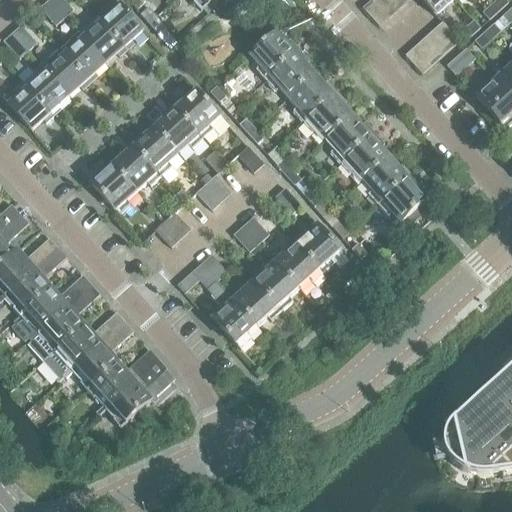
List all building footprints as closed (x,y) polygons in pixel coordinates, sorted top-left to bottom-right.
[(62,0),(52,0),(50,2),(66,20),(74,13),(62,0)] [(199,0),(195,4),(202,12),(204,10),(214,0),(199,0)] [(217,0),(214,0),(204,10),(209,16),(221,5),(217,0)] [(387,0),(375,0),(374,1),(390,20),(399,12),(387,0)] [(404,0),(387,0),(399,12),(408,4),(404,0)] [(454,0),(421,0),(437,17),(455,1),(454,0)] [(504,0),(499,0),(493,6),(500,14),(510,5),(504,0)] [(113,15),(103,24),(129,52),(136,46),(133,43),(145,32),(117,1),(107,9),(113,15)] [(390,20),(374,1),(364,10),(381,29),(390,20)] [(66,20),(50,2),(42,10),(58,28),(66,20)] [(500,14),(493,6),(483,15),(491,23),(500,14)] [(141,16),(149,26),(157,19),(149,9),(141,16)] [(157,19),(149,26),(172,50),(178,45),(165,30),(166,29),(157,19)] [(465,32),(472,39),(472,40),(482,31),(475,23),(465,32)] [(86,28),(78,35),(107,67),(118,57),(121,60),(129,52),(103,24),(91,34),(86,28)] [(443,24),(434,32),(451,51),(460,43),(443,24)] [(495,26),(485,35),(492,43),(502,34),(495,26)] [(22,28),(13,36),(29,54),(38,47),(22,28)] [(434,32),(425,41),(441,59),(451,51),(434,32)] [(257,72),(267,84),(298,56),(292,49),(295,46),(290,41),(287,44),(278,34),(251,58),(261,68),(257,72)] [(76,48),(65,57),(92,86),(99,79),(96,76),(107,67),(78,35),(70,42),(76,48)] [(492,43),(485,35),(476,44),(483,51),(492,43)] [(29,54),(13,36),(5,43),(21,61),(29,54)] [(425,41),(416,48),(433,67),(441,59),(425,41)] [(433,67),(416,48),(406,58),(423,76),(433,67)] [(447,68),(456,78),(476,61),(467,51),(447,68)] [(280,91),(289,102),(317,77),(307,66),(310,63),(305,58),(302,60),(298,56),(267,84),(276,94),(280,91)] [(49,61),(42,68),(71,100),(82,89),(85,92),(92,86),(65,57),(54,67),(49,61)] [(39,81),(29,90),(55,119),(62,113),(59,110),(71,100),(42,68),(33,75),(39,81)] [(511,68),(496,83),(511,101),(511,68)] [(294,114),(304,125),(335,97),(329,91),(332,88),(328,83),(325,86),(317,77),(289,102),(298,110),(294,114)] [(511,101),(496,83),(476,100),(505,132),(511,125),(511,101)] [(210,94),(219,104),(226,98),(217,88),(210,94)] [(55,119),(29,90),(18,100),(13,94),(5,101),(34,133),(44,124),(47,127),(55,119)] [(183,105),(176,112),(204,142),(215,132),(220,138),(230,129),(221,120),(197,93),(188,101),(185,98),(180,102),(183,105)] [(317,133),(327,144),(355,119),(345,108),(348,105),(343,100),(340,103),(335,97),(304,125),(314,136),(317,133)] [(165,122),(155,130),(180,157),(189,149),(192,153),(204,142),(176,112),(170,117),(167,114),(162,119),(165,122)] [(331,155),(342,167),(372,140),(366,133),(370,130),(365,125),(362,127),(355,119),(327,144),(335,152),(331,155)] [(239,126),(250,137),(256,132),(246,120),(239,126)] [(140,144),(134,149),(162,180),(173,170),(169,166),(180,157),(155,130),(145,139),(142,136),(137,140),(140,144)] [(256,132),(250,137),(257,146),(264,140),(256,132)] [(355,174),(364,185),(391,161),(382,150),(385,147),(381,142),(377,145),(372,140),(342,167),(351,178),(355,174)] [(124,159),(113,168),(138,195),(148,186),(151,189),(162,180),(134,149),(128,155),(125,151),(120,155),(124,159)] [(240,159),(255,176),(265,167),(249,151),(240,159)] [(369,198),(379,209),(410,181),(404,175),(408,172),(403,166),(399,169),(391,161),(364,185),(372,194),(369,198)] [(277,168),(287,179),(293,174),(283,163),(277,168)] [(138,195),(113,168),(103,177),(100,173),(95,178),(98,181),(92,187),(120,218),(132,208),(128,204),(138,195)] [(293,174),(287,179),(295,188),(301,182),(293,174)] [(217,180),(207,189),(222,205),(232,196),(217,180)] [(410,181),(379,209),(388,220),(392,216),(401,226),(428,202),(419,192),(423,189),(419,184),(415,187),(410,181)] [(222,205),(207,189),(198,197),(213,214),(222,205)] [(276,200),(292,218),(302,210),(286,192),(276,200)] [(315,211),(324,221),(331,215),(322,205),(315,211)] [(0,234),(20,217),(12,208),(0,219),(0,234)] [(331,215),(324,221),(333,231),(340,225),(331,215)] [(0,270),(15,257),(7,248),(30,227),(20,217),(0,234),(0,270)] [(176,217),(166,226),(181,243),(191,234),(176,217)] [(254,221),(244,229),(260,247),(270,239),(254,221)] [(181,243),(166,226),(157,234),(172,251),(181,243)] [(302,240),(296,245),(325,277),(335,267),(340,273),(350,264),(317,227),(307,236),(304,233),(300,237),(302,240)] [(260,247),(244,229),(235,238),(251,256),(260,247)] [(8,295),(59,250),(50,241),(27,262),(19,254),(16,257),(15,257),(0,270),(0,285),(8,294),(8,295)] [(285,255),(275,264),(301,292),(310,283),(314,287),(325,277),(296,245),(291,250),(288,247),(282,252),(285,255)] [(352,252),(361,262),(368,256),(358,246),(352,252)] [(13,311),(19,318),(51,289),(43,280),(66,259),(59,250),(8,295),(8,294),(2,299),(4,301),(10,296),(19,305),(13,311)] [(213,258),(202,267),(218,285),(220,284),(229,276),(213,258)] [(261,277),(255,283),(283,314),(294,304),(291,300),(301,292),(275,264),(266,273),(263,270),(258,274),(261,277)] [(218,285),(202,267),(193,275),(209,293),(213,298),(212,299),(220,308),(210,317),(242,352),(253,342),(249,338),(259,329),(234,302),(235,301),(220,284),(218,285)] [(41,330),(35,335),(38,339),(44,333),(42,332),(92,287),(83,278),(60,299),(51,289),(19,318),(26,326),(32,320),(41,330)] [(243,293),(235,301),(234,302),(259,329),(269,320),(272,324),(283,314),(255,283),(249,288),(246,285),(240,290),(243,293)] [(29,347),(44,364),(86,327),(78,319),(101,297),(92,287),(42,332),(44,333),(38,339),(35,335),(30,340),(33,344),(29,347)] [(66,381),(77,371),(76,369),(126,324),(117,315),(94,336),(86,327),(44,364),(60,381),(57,383),(59,386),(65,380),(66,381)] [(81,386),(87,393),(119,364),(112,356),(135,335),(126,324),(76,369),(77,371),(87,381),(81,386)] [(100,396),(108,404),(109,405),(159,361),(151,352),(128,374),(119,364),(87,393),(94,401),(100,396)] [(103,409),(106,412),(111,407),(120,418),(114,423),(122,431),(171,386),(163,377),(168,371),(159,361),(109,405),(108,404),(103,409)] [(446,443),(446,445),(446,447),(446,448),(446,450),(447,451),(447,453),(447,454),(448,456),(448,457),(449,459),(450,460),(450,461),(451,462),(452,463),(453,465),(454,466),(456,468),(458,469),(460,471),(461,472),(463,473),(465,474),(467,475),(468,476),(470,477),(471,477),(472,477),(474,478),(476,478),(478,479),(479,479),(480,479),(482,479),(484,479),(486,480),(492,479),(503,478),(511,476),(511,374),(505,381),(497,388),(477,406),(462,420),(459,423),(458,423),(456,425),(455,426),(453,428),(452,430),(451,431),(450,433),(449,435),(448,436),(448,438),(447,439),(447,441),(446,443)] [(21,387),(18,384),(12,389),(15,393),(21,387)] [(100,417),(106,412),(103,409),(97,415),(100,417)]
